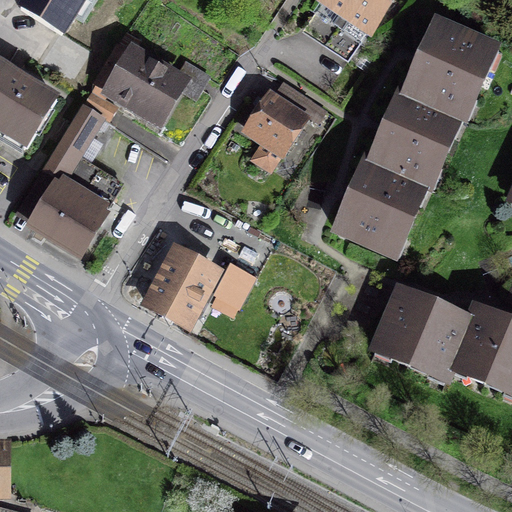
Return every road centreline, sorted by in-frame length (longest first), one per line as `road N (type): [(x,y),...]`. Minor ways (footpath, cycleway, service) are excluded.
road 1 (residential): [(292,0),(106,284),(94,331)]
road 2 (secondary): [(426,511),(94,331)]
road 3 (secondary): [(94,331),(87,360),(63,384),(0,412)]
